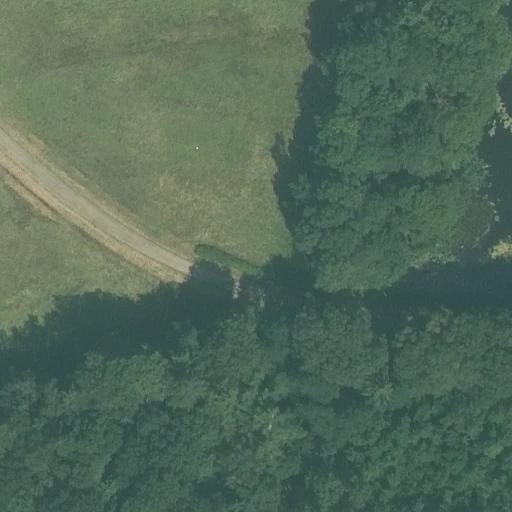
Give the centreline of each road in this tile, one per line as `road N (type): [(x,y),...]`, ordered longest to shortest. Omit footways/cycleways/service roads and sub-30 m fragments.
road 1 (track): [(0,137),(92,216),(194,272),(329,303),(511,307)]
road 2 (track): [(440,168),(457,0)]
